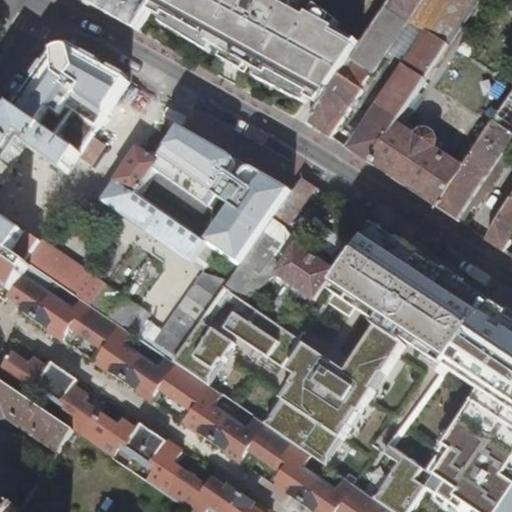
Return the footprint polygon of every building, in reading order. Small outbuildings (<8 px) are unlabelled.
[(81,0),(139,33),(151,15),(161,0),(81,0)] [(161,0),(151,15),(165,22),(167,18),(209,40),(207,44),(229,57),(232,51),(253,62),(250,68),(273,80),(275,76),(325,104),(354,61),(360,52),(337,40),(344,28),(317,13),(315,17),(300,9),(304,0),(161,0)] [(446,13),(463,24),(478,0),(393,0),(364,46),(384,59),(401,70),(404,66),(406,68),(427,35),(431,34),(446,13)] [(431,34),(449,45),(463,24),(446,13),(431,34)] [(449,45),(431,34),(427,35),(406,68),(404,66),(401,70),(349,149),(372,164),(398,125),(449,45)] [(374,74),(384,59),(364,46),(360,52),(354,61),(369,72),(374,74)] [(369,72),(354,61),(325,104),(312,125),(333,139),(365,91),(363,90),(371,78),(369,72)] [(511,99),(467,169),(464,173),(440,209),(460,222),(511,143),(511,99)] [(115,123),(108,118),(94,138),(102,143),(115,123)] [(107,146),(102,143),(94,138),(82,156),(51,134),(43,145),(11,123),(0,139),(0,242),(16,254),(55,281),(83,300),(135,335),(168,358),(175,363),(206,320),(233,281),(204,275),(166,329),(149,318),(153,313),(30,233),(29,235),(0,215),(0,188),(2,186),(3,187),(5,184),(5,185),(14,171),(13,170),(29,146),(70,175),(81,159),(93,167),(107,146)] [(415,136),(398,125),(372,164),(431,203),(440,209),(464,173),(467,169),(437,150),(439,145),(439,142),(438,138),(434,132),(430,131),(427,130),(424,130),(419,133),(415,136)] [(467,227),(511,159),(511,143),(460,222),(467,227)] [(218,266),(225,255),(214,247),(140,195),(145,187),(159,165),(163,160),(153,154),(151,156),(139,149),(104,202),(203,271),(218,266)] [(511,206),(490,242),(509,254),(511,249),(511,246),(511,243),(511,206)] [(351,374),(248,303),(231,328),(342,406),(311,456),(314,457),(331,469),(413,344),(452,369),(455,365),(497,306),(377,226),(364,250),(334,293),(383,324),(351,374)] [(0,242),(0,296),(8,302),(12,297),(27,308),(24,312),(65,341),(74,328),(107,351),(98,363),(155,402),(163,390),(196,413),(188,425),(244,464),(252,451),(285,474),(277,486),(313,511),(393,511),(381,504),(347,480),(338,492),(305,470),(314,457),(311,456),(257,419),(249,431),(216,409),(224,396),(208,385),(175,363),(168,358),(159,370),(126,348),(135,335),(83,300),(76,310),(48,291),(55,281),(16,254),(0,242)] [(229,275),(234,279),(243,267),(237,263),(229,275)] [(511,511),(511,315),(497,306),(455,365),(488,387),(432,472),(438,476),(430,488),(466,511),(511,511)] [(206,320),(175,363),(208,385),(238,342),(206,320)] [(150,484),(190,511),(212,511),(213,511),(267,511),(219,478),(211,491),(178,468),(186,456),(146,428),(141,434),(126,423),(122,430),(89,406),(93,400),(78,390),(82,384),(57,366),(52,372),(37,362),(33,368),(16,356),(0,379),(0,380),(28,400),(35,389),(68,412),(61,422),(74,431),(117,461),(124,450),(157,473),(150,484)] [(0,421),(10,420),(60,453),(74,431),(61,422),(28,400),(0,380),(0,511),(20,511),(26,504),(3,507),(1,509),(0,508),(0,421)] [(432,472),(396,448),(391,456),(405,466),(381,504),(393,511),(414,511),(430,488),(438,476),(432,472)]
